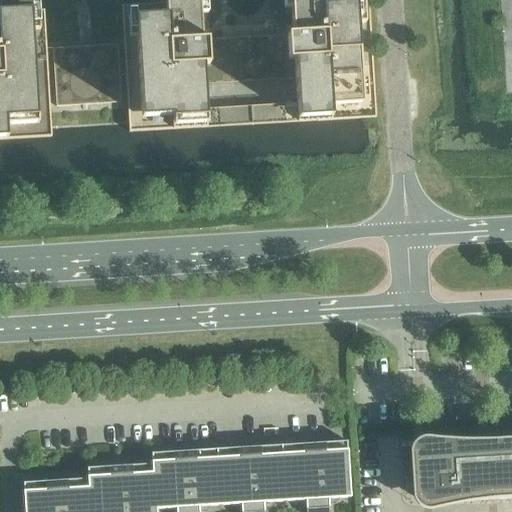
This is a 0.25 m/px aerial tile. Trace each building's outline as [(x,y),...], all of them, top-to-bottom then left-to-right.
[(171,117),(172,130),(206,128),(203,66),(208,66),(208,60),(218,60),(217,40),(201,41),(199,15),(206,14),(205,0),(164,0),(164,4),(159,4),(159,5),(160,5),(160,8),(165,8),(165,16),(134,18),(134,12),(126,13),(128,39),(135,39),(140,119),(171,117)] [(316,122),(331,121),(330,108),(361,106),(361,99),(368,99),(367,79),(359,79),(356,25),(363,25),(362,5),(324,7),(323,0),(282,0),(283,10),(290,9),(291,36),(275,37),(277,56),(287,56),(288,61),(293,61),(297,122),(316,121),(316,122)] [(0,140),(7,140),(6,127),(37,125),(31,32),(39,32),(37,6),(30,6),(30,12),(0,13),(0,140)] [(55,108),(120,104),(116,46),(52,50),(55,108)] [(511,439),(487,441),(462,441),(448,440),(426,438),(425,438),(423,438),(421,439),(420,439),(418,440),(416,441),(414,442),(413,443),(412,445),(410,447),(410,448),(409,450),(409,451),(409,452),(412,498),(412,499),(412,501),(414,503),(415,506),(417,507),(419,508),(421,510),(423,510),(426,511),(428,511),(447,507),(461,504),(475,502),(490,500),(511,498),(511,439)] [(346,442),(280,446),(284,502),(304,501),(305,511),(328,511),(328,500),(350,498),(346,442)] [(280,446),(216,450),(219,506),(240,505),(240,511),(263,511),(263,503),(284,502),(280,446)] [(150,454),(150,465),(151,465),(154,510),(155,510),(175,509),(175,511),(198,511),(198,507),(219,506),(216,450),(150,454)] [(86,469),(86,479),(88,479),(89,511),(155,511),(155,510),(154,510),(151,465),(150,465),(86,469)] [(89,511),(88,479),(86,479),(22,484),(23,511),(89,511)]
